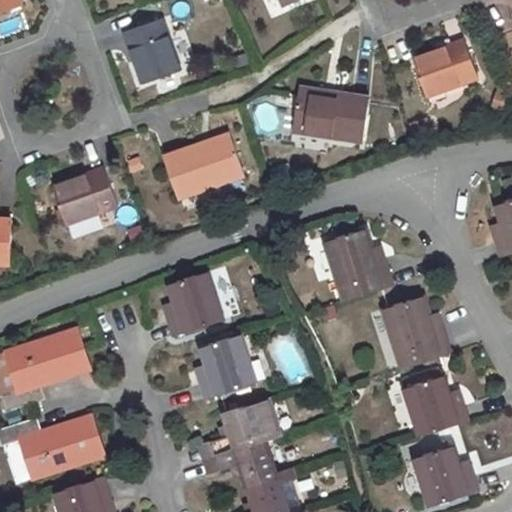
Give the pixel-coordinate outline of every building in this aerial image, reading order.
[(0,0),(0,13),(20,6),(18,0),(0,0)] [(162,19),(125,33),(143,83),(180,71),(162,19)] [(466,42),(413,61),(427,97),(479,78),(466,42)] [(494,56),(483,60),(486,68),(498,65),(494,56)] [(300,88),(299,95),(335,101),(336,93),(300,88)] [(299,95),(294,132),(364,143),(371,99),(336,93),(335,101),(299,95)] [(426,116),(407,123),(412,136),(430,129),(426,116)] [(231,135),(198,147),(200,153),(233,141),(231,135)] [(198,147),(165,159),(179,201),(245,177),(233,141),(200,153),(198,147)] [(106,170),(53,189),(66,226),(119,207),(106,170)] [(511,202),(497,207),(503,224),(506,232),(495,235),(501,257),(511,253),(511,202)] [(0,266),(10,267),(12,222),(0,221),(0,266)] [(503,224),(492,227),(495,235),(506,232),(503,224)] [(364,231),(328,243),(339,275),(336,277),(343,301),(393,286),(384,259),(374,261),(371,250),(364,231)] [(380,247),(371,250),(374,261),(384,259),(380,247)] [(207,273),(168,287),(173,305),(176,313),(165,316),(173,338),(222,322),(207,273)] [(396,343),(394,344),(402,369),(452,353),(442,325),(433,328),(429,318),(422,298),(385,309),(396,343)] [(173,305),(163,309),(165,316),(176,313),(173,305)] [(439,314),(429,318),(433,328),(442,325),(439,314)] [(48,384),(46,380),(53,377),(55,382),(78,375),(91,371),(79,330),(5,352),(18,394),(1,399),(6,414),(45,401),(41,387),(48,384)] [(209,375),(198,377),(205,399),(230,392),(232,398),(252,392),(250,386),(256,384),(240,337),(201,349),(206,367),(209,375)] [(206,367),(196,370),(198,377),(209,375),(206,367)] [(444,378),(404,390),(419,438),(469,423),(462,400),(452,403),(450,395),(444,378)] [(460,392),(450,395),(452,403),(462,400),(460,392)] [(224,439),(209,444),(214,457),(266,441),(279,437),(267,399),(224,414),(227,424),(232,436),(224,439)] [(92,418),(56,429),(57,434),(49,437),(48,431),(40,434),(36,419),(0,430),(0,434),(3,446),(10,443),(7,450),(16,480),(22,483),(32,480),(32,481),(105,459),(92,418)] [(227,424),(220,427),(224,439),(232,436),(227,424)] [(214,457),(205,460),(210,474),(233,465),(239,463),(242,471),(248,488),(293,474),(291,469),(276,474),(266,441),(214,457)] [(209,444),(200,446),(205,460),(214,457),(209,444)] [(428,457),(414,461),(430,508),(481,492),(474,470),(463,474),(460,465),(455,447),(452,449),(450,444),(426,451),(428,457)] [(472,462),(460,465),(463,474),(474,470),(472,462)] [(239,463),(233,465),(236,473),(242,471),(239,463)] [(255,511),(289,511),(280,485),(295,479),(293,474),(248,488),(252,502),(256,511),(255,511)] [(104,478),(54,494),(59,511),(104,511),(104,510),(114,507),(104,478)] [(252,502),(246,504),(248,511),(255,511),(256,511),(252,502)]
